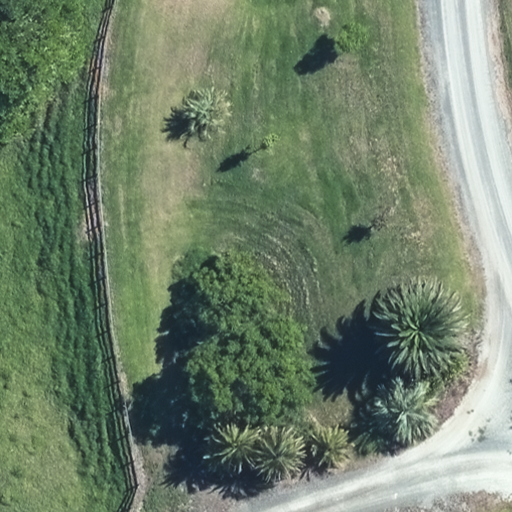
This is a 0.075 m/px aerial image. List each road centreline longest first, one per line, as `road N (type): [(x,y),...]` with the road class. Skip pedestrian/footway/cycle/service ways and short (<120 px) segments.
road 1 (unclassified): [(511,224),(466,94),(461,0)]
road 2 (unclassified): [(511,457),(340,511)]
